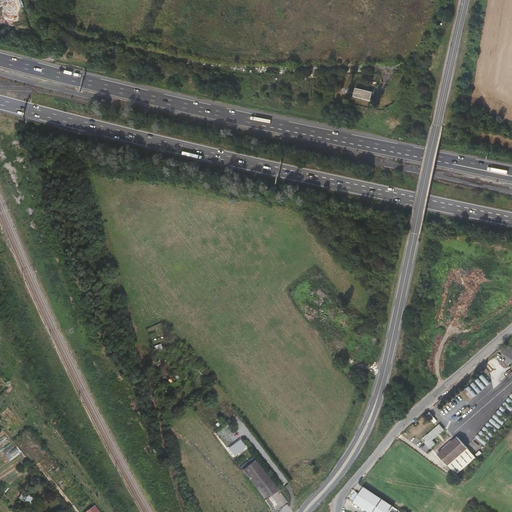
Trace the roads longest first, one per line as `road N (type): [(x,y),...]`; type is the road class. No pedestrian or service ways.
road 1 (motorway): [(0,102),(511,219)]
road 2 (motorway): [(446,160),(0,59)]
road 3 (tertiary): [(381,390),(464,0)]
road 4 (unclassified): [(338,511),(342,493),(404,419),(511,327)]
road 5 (track): [(121,279),(162,434)]
road 6 (tertiary): [(381,390),(356,441),(300,511)]
road 7 (tertiary): [(309,511),(350,464),(381,390)]
